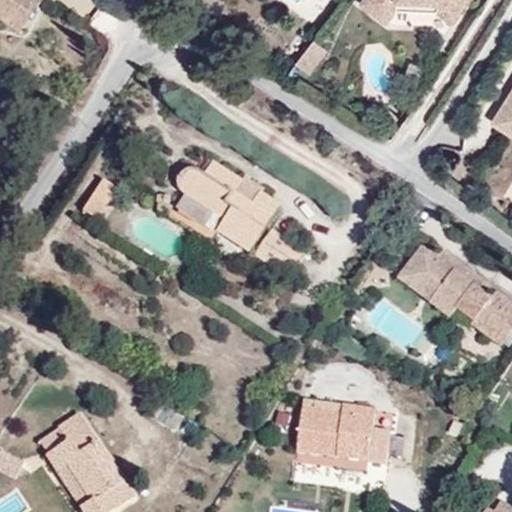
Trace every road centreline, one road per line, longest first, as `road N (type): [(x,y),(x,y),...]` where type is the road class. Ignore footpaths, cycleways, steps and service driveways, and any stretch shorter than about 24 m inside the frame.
road 1 (unclassified): [(142,42),(177,41),(224,60),(511,245)]
road 2 (unclassified): [(0,242),(142,42)]
